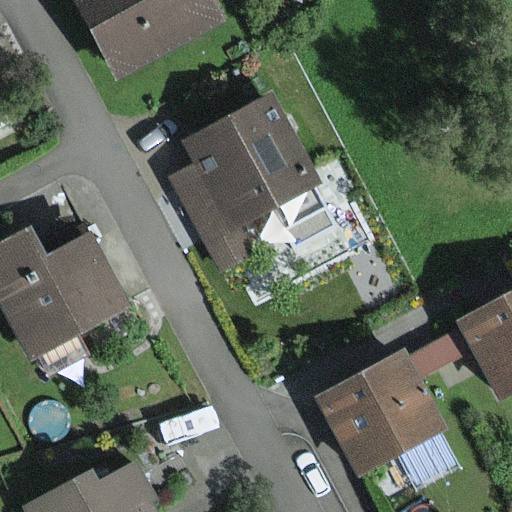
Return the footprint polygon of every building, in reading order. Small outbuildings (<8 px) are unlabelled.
[(195,0),(86,0),(118,62),(204,17),(195,0)] [(292,39),(189,96),(203,122),(182,138),(241,242),(311,205),(295,177),(347,142),(292,39)] [(54,233),(0,264),(0,297),(43,373),(147,314),(106,243),(71,263),(54,233)] [(511,306),(471,331),(511,401),(511,306)] [(462,337),(324,407),(364,486),(467,434),(448,397),(483,379),(462,337)] [(55,511),(169,511),(146,466),(55,511)]
